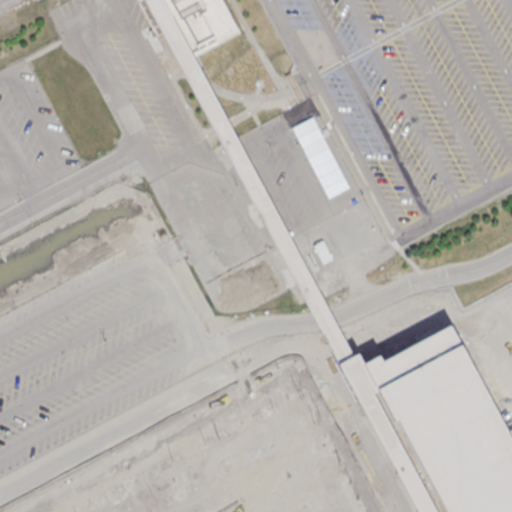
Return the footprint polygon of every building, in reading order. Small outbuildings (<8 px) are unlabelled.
[(218,0),(236,32),(193,55),(175,23),(155,34),(136,0),(218,0)] [(336,361),(143,0),(163,0),(175,23),(193,55),(237,138),(351,354),(336,361)] [(511,511),(511,444),(448,324),(380,360),(377,354),(362,362),(356,351),(351,354),(336,361),(357,399),(371,392),(377,390),(392,420),(395,418),(444,511),(511,511)] [(364,511),(300,391),(73,511),(364,511)] [(371,392),(435,511),(416,511),(357,399),(371,392)]
